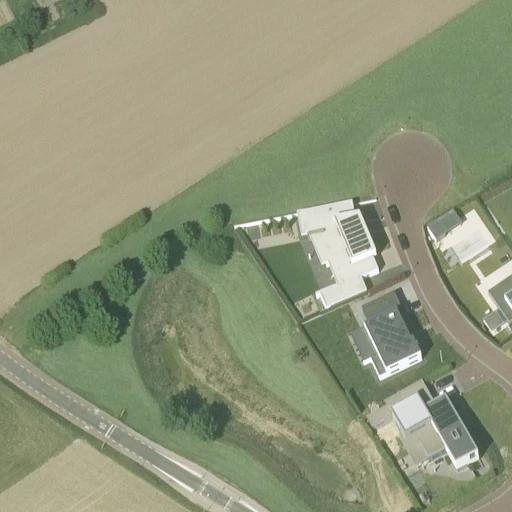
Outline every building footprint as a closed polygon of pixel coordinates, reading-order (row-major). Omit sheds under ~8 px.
[(352,206),(303,215),(303,217),(308,239),(308,242),(310,241),(324,239),(343,287),(344,289),(361,282),(378,275),(373,261),(377,260),(360,221),(356,222),(354,222),(351,208),(353,208),(352,207),(352,206)] [(427,231),(436,244),(444,238),(436,225),(427,231)] [(511,280),(488,297),(509,328),(511,326),(511,280)] [(339,291),(320,299),(326,313),(344,305),(339,291)] [(371,363),(380,382),(422,362),(414,347),(417,345),(417,344),(412,346),(399,321),(404,318),(394,297),(362,312),(370,329),(364,332),(377,359),(363,365),(364,367),(371,363)] [(422,384),(397,398),(424,447),(420,449),(420,451),(427,463),(428,465),(446,456),(457,475),(467,469),(469,468),(478,463),(479,462),(455,419),(446,402),(441,405),(435,408),(422,384)] [(389,409),(368,421),(374,432),(395,420),(389,409)]
